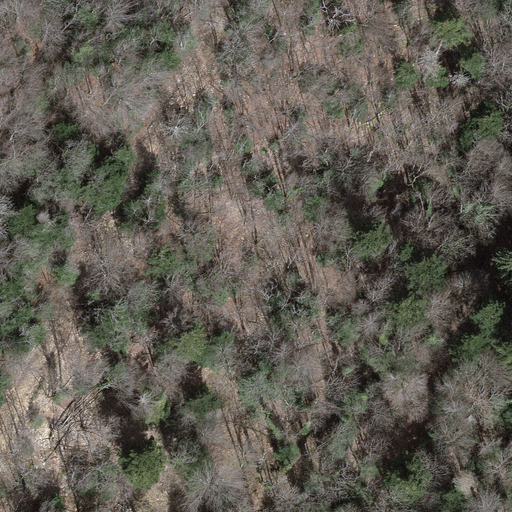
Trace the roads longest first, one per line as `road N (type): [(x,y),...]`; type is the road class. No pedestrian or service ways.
road 1 (track): [(0,428),(215,0)]
road 2 (track): [(353,511),(511,217)]
